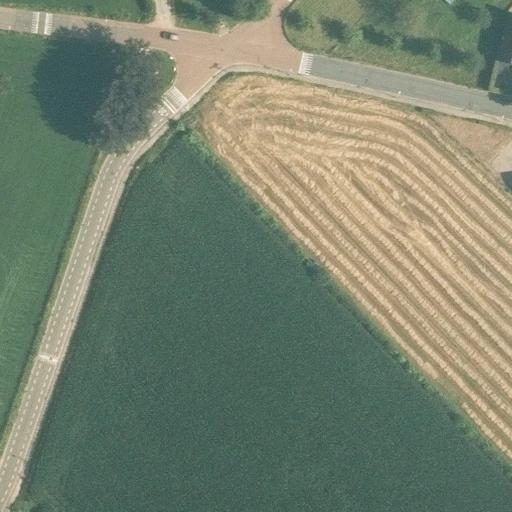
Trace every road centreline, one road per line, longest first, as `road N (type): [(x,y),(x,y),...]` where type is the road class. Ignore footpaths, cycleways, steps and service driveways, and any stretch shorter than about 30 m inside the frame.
road 1 (tertiary): [(0,485),(114,163),(237,47)]
road 2 (tertiary): [(511,111),(237,47)]
road 3 (tertiary): [(237,47),(0,21)]
